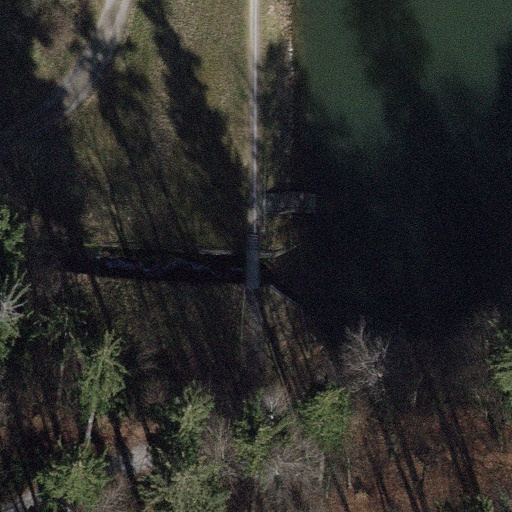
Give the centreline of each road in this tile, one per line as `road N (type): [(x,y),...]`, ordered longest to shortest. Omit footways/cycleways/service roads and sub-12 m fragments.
road 1 (track): [(20,511),(206,435),(235,412),(249,384)]
road 2 (track): [(0,146),(70,93),(103,45),(120,0)]
